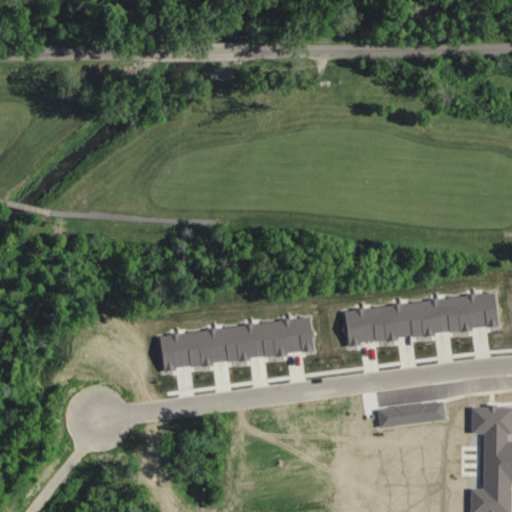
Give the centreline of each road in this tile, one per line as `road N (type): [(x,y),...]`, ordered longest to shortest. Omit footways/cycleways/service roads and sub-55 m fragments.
road 1 (residential): [(511,364),(95,418)]
road 2 (residential): [(511,48),(243,50)]
road 3 (residential): [(156,51),(0,53)]
